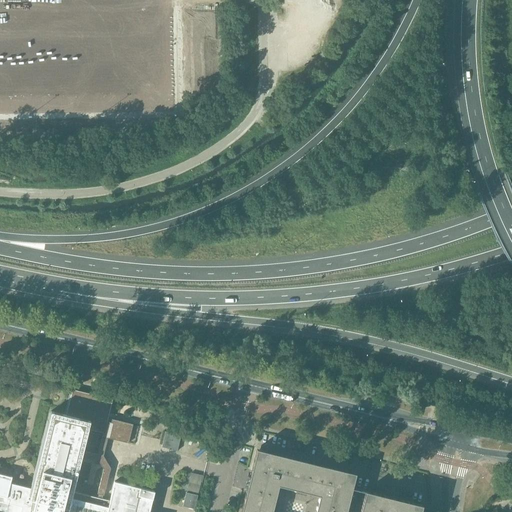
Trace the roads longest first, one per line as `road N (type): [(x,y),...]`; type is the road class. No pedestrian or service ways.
road 1 (motorway): [(511,210),(376,255),(251,273),(137,270),(0,247)]
road 2 (motorway): [(416,0),(364,89),(311,144),(256,184),(197,214),(127,234),(0,244)]
road 3 (motorway): [(59,284),(340,337),(511,383)]
road 4 (motorway): [(59,284),(239,299),(382,284),(511,250)]
road 5 (unclassified): [(263,3),(266,80),(251,117),(212,150),(171,173),(82,195),(0,191)]
road 6 (secondary): [(0,323),(249,385)]
road 7 (motorway): [(469,0),(479,140),(511,231)]
road 8 (secondary): [(249,385),(400,422)]
road 9 (unclassified): [(215,511),(249,385)]
